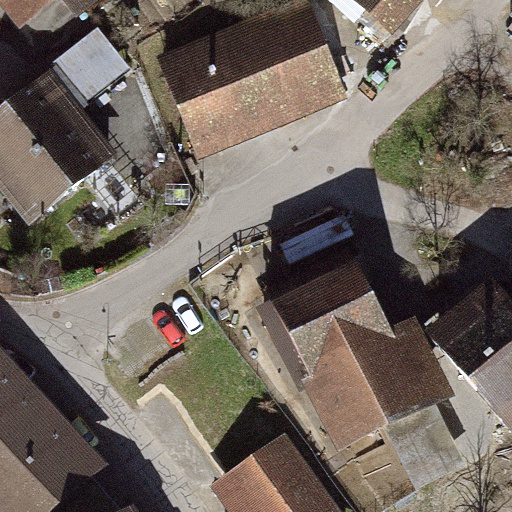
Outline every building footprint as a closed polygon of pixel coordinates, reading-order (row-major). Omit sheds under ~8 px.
[(0,0),(0,3),(27,37),(68,5),(78,18),(101,0),(0,0)] [(308,0),(159,61),(199,161),(349,101),(308,0)] [(356,0),(390,30),(416,0),(356,0)] [(129,72),(101,35),(56,71),(85,107),(129,72)] [(52,86),(0,128),(0,189),(32,228),(114,162),(52,86)] [(309,395),(343,463),(461,405),(421,324),(390,339),(354,264),(276,303),(319,391),(309,395)] [(511,427),(511,303),(492,280),(430,334),(511,427)] [(0,361),(0,437),(38,402),(0,361)] [(38,402),(0,437),(0,511),(53,511),(99,470),(38,402)] [(422,483),(471,452),(449,416),(399,447),(422,483)] [(220,488),(236,511),(332,511),(283,443),(220,488)]
